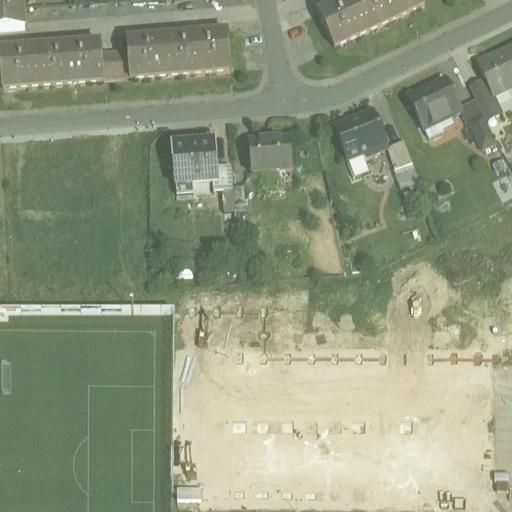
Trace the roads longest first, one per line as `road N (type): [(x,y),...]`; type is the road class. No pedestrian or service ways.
road 1 (residential): [(297,105),(0,128)]
road 2 (residential): [(511,11),(331,98),(297,105)]
road 3 (unknown): [(169,0),(0,18)]
